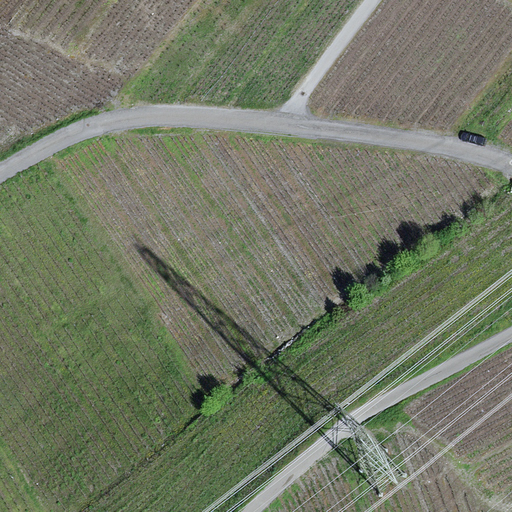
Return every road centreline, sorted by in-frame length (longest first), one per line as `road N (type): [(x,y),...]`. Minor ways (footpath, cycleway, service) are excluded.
road 1 (unclassified): [(0,173),(96,125),(164,116),(353,131),(511,166)]
road 2 (unclassified): [(251,511),(376,406),(511,332)]
